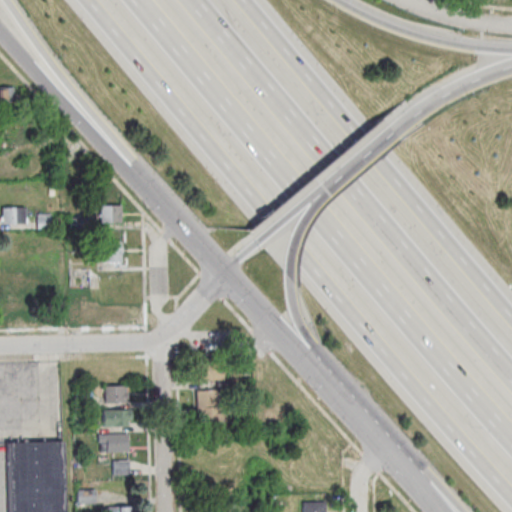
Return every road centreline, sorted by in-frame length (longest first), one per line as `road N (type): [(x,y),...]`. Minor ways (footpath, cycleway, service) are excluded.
road 1 (motorway): [(96,0),(511,494)]
road 2 (motorway): [(145,0),(511,432)]
road 3 (motorway): [(511,368),(198,0)]
road 4 (motorway): [(511,312),(246,0)]
road 5 (motorway): [(8,0),(142,183)]
road 6 (tertiary): [(0,33),(142,183)]
road 7 (motorway): [(511,52),(424,40),(335,0)]
road 8 (residential): [(167,511),(164,340)]
road 9 (residential): [(164,340),(0,345)]
road 10 (tertiary): [(319,374),(418,477)]
road 11 (tertiary): [(358,160),(302,237),(294,282)]
road 12 (tertiary): [(224,272),(319,374)]
road 13 (tertiary): [(511,66),(443,95),(394,130)]
road 14 (tertiary): [(358,160),(259,241)]
road 15 (residential): [(164,340),(189,334),(212,345),(264,346),(283,336)]
road 16 (residential): [(180,225),(158,248),(164,340)]
road 17 (tertiary): [(142,183),(224,272)]
